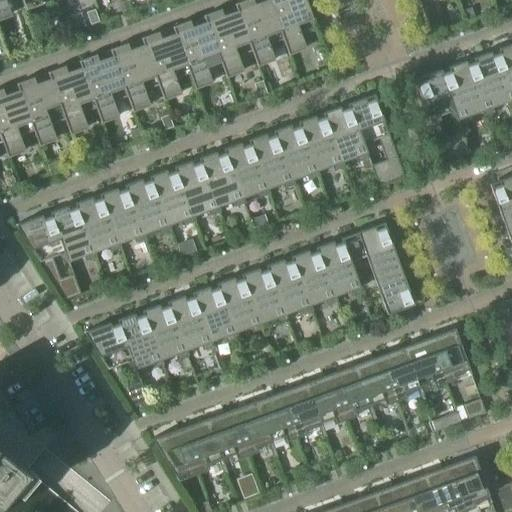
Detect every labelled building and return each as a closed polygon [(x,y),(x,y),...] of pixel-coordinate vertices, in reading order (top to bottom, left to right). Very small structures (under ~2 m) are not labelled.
[(22,0),(0,0),(0,19),(11,15),(6,0),(21,0),(25,10),(26,10),(22,0)] [(22,0),(26,10),(43,4),(41,0),(22,0)] [(122,12),(129,9),(126,0),(119,3),(122,12)] [(253,0),(244,0),(236,3),(258,66),(275,60),(269,45),(283,40),(289,55),(289,54),(269,0),(264,0),(254,4),(253,0)] [(269,0),(289,54),(306,48),(301,33),(316,28),(306,0),(269,0)] [(221,9),(204,15),(227,77),(244,71),(238,56),(252,51),(257,66),(258,66),(236,3),(234,4),(237,10),(223,15),(221,9)] [(99,22),(95,11),(95,10),(86,13),(91,25),(99,22)] [(190,20),(173,26),(196,88),(212,82),(207,67),(221,62),(226,78),(227,77),(204,15),(203,15),(206,22),(192,26),(190,20)] [(441,26),(438,17),(428,21),(432,30),(441,26)] [(159,31),(142,37),(165,100),(181,94),(176,79),(189,74),(195,89),(196,88),(173,26),(172,26),(174,33),(161,38),(159,31)] [(127,43),(111,49),(134,111),(150,105),(145,90),(158,85),(164,100),(165,100),(142,37),(141,38),(143,44),(130,49),(127,43)] [(511,43),(498,49),(499,52),(492,55),(491,51),(490,52),(509,106),(511,105),(511,43)] [(96,54),(80,60),(102,123),(119,117),(113,102),(127,97),(133,112),(134,111),(111,49),(110,49),(112,56),(99,61),(96,54)] [(466,60),(465,61),(485,115),(494,112),(493,106),(506,101),(508,107),(509,106),(490,52),(473,58),(475,61),(468,64),(466,60)] [(65,65),(48,71),(71,134),(88,128),(82,113),(96,108),(101,123),(102,123),(80,60),(79,60),(81,67),(67,72),(65,65)] [(485,115),(465,61),(448,67),(450,70),(443,73),(441,69),(440,70),(460,124),(470,121),(468,115),(482,110),(484,116),(485,115)] [(460,124),(440,70),(423,76),(425,79),(415,83),(444,162),(470,152),(460,124)] [(34,77),(17,83),(40,145),(56,139),(51,124),(65,119),(70,134),(71,134),(48,71),(47,72),(50,78),(36,83),(34,77)] [(263,81),(254,84),(258,96),(267,93),(263,81)] [(40,145),(17,83),(16,83),(19,90),(5,95),(3,88),(0,88),(0,132),(9,157),(25,151),(20,136),(33,131),(39,146),(40,145)] [(378,186),(404,176),(375,98),(366,101),(365,97),(348,103),(364,145),(378,140),(386,162),(372,167),(371,167),(371,168),(378,186)] [(364,145),(348,103),(347,104),(348,107),(341,110),(340,106),(324,112),(343,167),(344,166),(343,161),(357,156),(358,161),(361,160),(368,158),(364,145)] [(315,115),(299,121),(319,176),(320,175),(318,170),(332,165),(334,170),(343,167),(324,112),(322,113),(324,116),(317,119),(315,115)] [(169,115),(160,118),(165,130),(173,127),(169,115)] [(290,124),(274,130),(294,185),(295,184),(293,179),(307,174),(309,179),(319,176),(299,121),(297,122),(299,125),(292,128),(290,124)] [(138,129),(129,132),(133,142),(141,138),(138,129)] [(294,185),(274,130),(273,131),(274,134),(267,137),(266,133),(249,139),(269,194),(270,193),(268,188),(282,183),(284,188),(294,185)] [(9,157),(0,132),(0,142),(2,142),(8,157),(9,157)] [(241,142),(224,148),(244,203),(245,202),(243,197),(257,192),(259,197),(269,194),(249,139),(248,140),(249,143),(242,146),(241,142)] [(216,151),(200,157),(219,212),(220,211),(219,206),(232,201),(234,206),(244,203),(224,148),(223,149),(224,153),(217,155),(216,151)] [(219,212),(200,157),(198,158),(200,162),(192,164),(191,160),(175,166),(195,221),(196,220),(194,215),(208,210),(210,215),(219,212)] [(372,167),(368,158),(361,160),(365,171),(371,168),(371,167),(372,167)] [(50,173),(62,168),(60,161),(47,165),(50,173)] [(195,221),(175,166),(173,167),(175,171),(168,173),(166,169),(150,175),(170,230),(171,230),(169,224),(183,219),(185,224),(195,221)] [(170,230),(150,175),(149,176),(150,180),(143,182),(141,178),(125,184),(145,239),(146,239),(144,233),(158,228),(160,233),(170,230)] [(511,175),(498,180),(500,184),(490,187),(511,246),(511,175)] [(117,188),(100,193),(120,248),(121,248),(119,242),(133,237),(135,242),(145,239),(125,184),(124,185),(125,189),(118,191),(117,188)] [(120,248),(100,193),(99,194),(100,198),(93,200),(92,197),(76,202),(95,257),(96,257),(95,251),(108,246),(110,251),(120,248)] [(95,257),(76,202),(74,203),(76,207),(68,209),(67,206),(51,212),(65,252),(69,261),(84,255),(86,261),(95,257)] [(65,252),(51,212),(49,212),(51,216),(44,218),(42,215),(15,225),(63,300),(80,294),(73,273),(61,278),(53,256),(65,252)] [(374,226),(341,238),(351,264),(367,258),(374,278),(358,284),(361,293),(377,287),(387,314),(404,308),(403,304),(412,300),(385,226),(376,229),(374,226)] [(332,241),(316,247),(336,301),(337,301),(335,296),(349,290),(352,296),(361,293),(358,284),(351,264),(341,238),(340,238),(341,242),(334,244),(333,241),(332,241)] [(336,301),(316,247),(315,247),(316,251),(309,253),(308,250),(292,256),(311,310),(312,310),(311,305),(325,300),(326,305),(336,301)] [(311,310),(292,256),(290,256),(291,260),(284,262),(283,259),(267,265),(287,319),(288,319),(286,314),(300,309),(302,314),(311,310)] [(258,268),(242,274),(262,328),(263,328),(261,323),(275,318),(277,323),(287,319),(267,265),(265,265),(267,269),(260,271),(258,268)] [(233,277),(217,283),(237,337),(238,337),(236,332),(250,327),(252,332),(262,328),(242,274),(241,274),(242,278),(235,280),(233,277)] [(237,337),(217,283),(216,283),(217,287),(210,289),(209,286),(192,292),(212,346),(213,346),(211,341),(225,336),(227,341),(237,337)] [(212,346),(192,292),(191,292),(192,296),(185,298),(184,295),(168,301),(187,355),(188,355),(187,350),(201,345),(202,350),(212,346)] [(159,304),(143,310),(163,364),(164,364),(162,359),(176,354),(178,359),(187,355),(168,301),(166,301),(167,305),(160,307),(159,304)] [(511,307),(500,311),(511,343),(511,307)] [(134,313),(118,319),(133,359),(136,368),(151,363),(153,368),(163,364),(143,310),(141,310),(143,314),(136,316),(134,313)] [(133,359),(118,319),(117,319),(118,323),(111,326),(109,322),(83,332),(132,407),(148,401),(136,368),(133,359)] [(429,337),(445,383),(455,379),(453,374),(469,368),(454,328),(429,337)] [(429,337),(404,346),(419,387),(421,386),(434,381),(436,386),(445,383),(429,337)] [(404,346),(379,355),(396,401),(405,397),(404,392),(417,387),(419,387),(404,346)] [(396,401),(379,355),(354,364),(369,405),(371,404),(384,399),(386,404),(396,401)] [(369,405),(354,364),(330,373),(346,419),(356,415),(354,410),(367,405),(369,405)] [(346,419),(330,373),(305,382),(319,423),(322,422),(334,417),(336,422),(346,419)] [(305,382),(280,391),(296,437),(306,433),(304,428),(317,424),(319,423),(305,382)] [(280,391),(255,400),(270,441),(272,440),(285,435),(287,440),(296,437),(280,391)] [(485,413),(480,398),(462,405),(467,420),(485,413)] [(255,400),(230,410),(247,455),(257,451),(255,446),(268,442),(270,441),(255,400)] [(247,455),(230,410),(206,419),(220,459),(222,458),(235,453),(237,458),(247,455)] [(435,431),(460,422),(456,411),(431,421),(435,430),(435,431)] [(220,459),(206,419),(181,428),(197,473),(207,469),(205,464),(218,460),(220,459)] [(428,434),(425,425),(408,430),(412,440),(428,434)] [(197,473),(181,428),(151,438),(175,476),(186,472),(187,477),(197,473)] [(0,502),(27,470),(0,447),(0,502)] [(474,455),(448,464),(465,510),(475,506),(473,501),(489,495),(474,455)] [(448,464),(423,473),(437,511),(442,511),(453,508),(454,511),(458,511),(465,510),(448,464)] [(307,475),(304,466),(291,470),(294,479),(307,475)] [(437,511),(423,473),(399,482),(409,511),(437,511)] [(409,511),(399,482),(374,491),(381,511),(409,511)] [(259,494),(255,484),(239,489),(243,499),(259,494)] [(381,511),(374,491),(349,500),(353,511),(381,511)] [(353,511),(349,500),(324,509),(325,511),(353,511)] [(211,511),(207,501),(194,505),(197,511),(211,511)]
